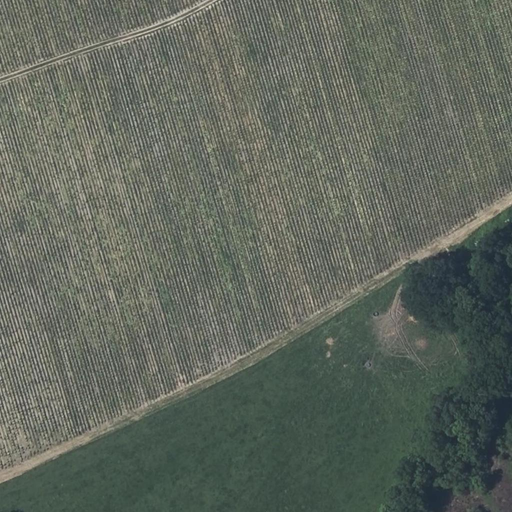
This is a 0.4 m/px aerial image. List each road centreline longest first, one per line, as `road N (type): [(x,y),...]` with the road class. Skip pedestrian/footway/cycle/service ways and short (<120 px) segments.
road 1 (track): [(0,467),(134,422),(511,188)]
road 2 (track): [(212,0),(159,28),(0,72)]
